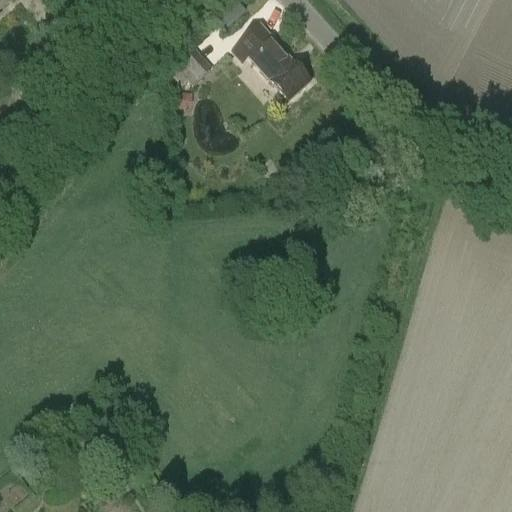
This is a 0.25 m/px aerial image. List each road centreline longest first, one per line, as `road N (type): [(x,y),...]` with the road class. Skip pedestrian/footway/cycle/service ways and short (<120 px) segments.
road 1 (tertiary): [(511,171),(407,120),(296,0)]
road 2 (unclassified): [(0,188),(155,0)]
